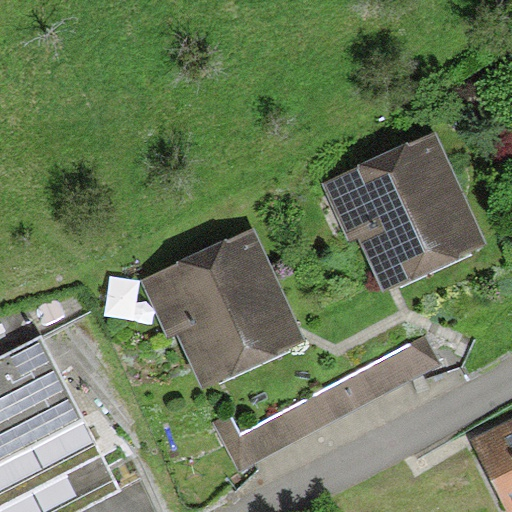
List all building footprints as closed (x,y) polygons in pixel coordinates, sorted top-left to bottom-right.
[(482,249),(431,140),(329,187),(355,243),(363,239),(387,292),(482,249)] [(307,353),(255,233),(139,283),(166,344),(180,338),(205,397),(307,353)] [(216,419),(245,473),(441,369),(413,315),(216,419)] [(95,511),(123,498),(40,340),(0,361),(0,511),(95,511)] [(511,511),(511,423),(471,444),(505,511),(511,511)]
